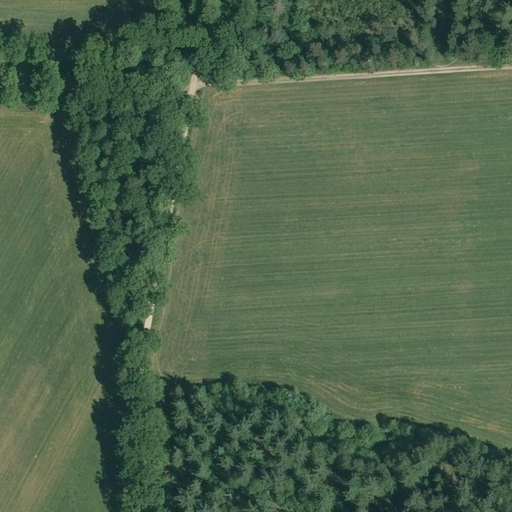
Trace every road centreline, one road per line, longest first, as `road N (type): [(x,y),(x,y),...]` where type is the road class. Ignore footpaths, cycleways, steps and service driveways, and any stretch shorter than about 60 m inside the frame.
road 1 (track): [(147,511),(141,358),(190,87)]
road 2 (track): [(190,87),(511,65)]
road 3 (track): [(190,87),(0,85)]
